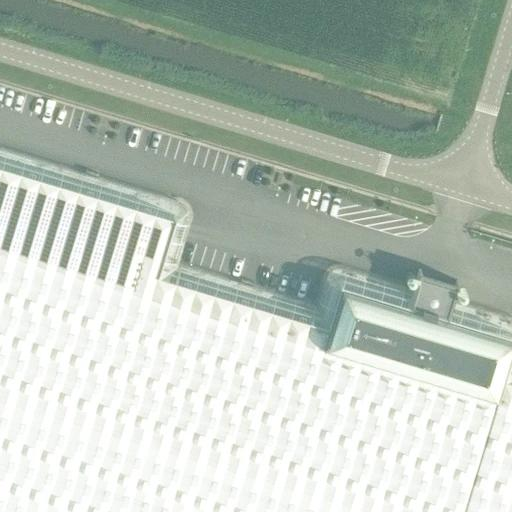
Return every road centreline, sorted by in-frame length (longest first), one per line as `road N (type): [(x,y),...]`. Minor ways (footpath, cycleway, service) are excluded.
road 1 (unclassified): [(0,44),(475,183)]
road 2 (unclassified): [(475,183),(511,58)]
